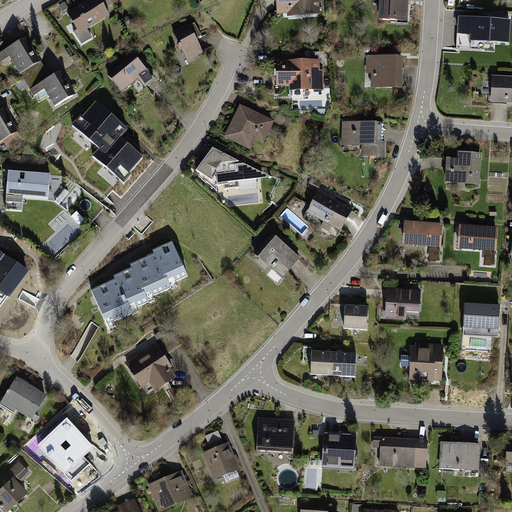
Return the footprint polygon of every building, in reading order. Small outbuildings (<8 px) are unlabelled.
[(92,0),(65,16),(78,38),(110,20),(98,0),(92,0)] [(276,0),(278,20),(321,18),(319,0),(276,0)] [(381,0),(381,18),(409,19),(409,0),(381,0)] [(461,20),(460,38),(475,40),(475,46),(510,48),(511,24),(461,20)] [(172,36),(185,60),(202,51),(189,27),(172,36)] [(10,62),(30,92),(51,79),(26,39),(0,55),(0,63),(2,67),(10,62)] [(54,59),(56,70),(72,66),(70,55),(54,59)] [(108,75),(123,95),(135,86),(140,94),(153,84),(133,57),(108,75)] [(372,58),(371,86),(402,87),(402,59),(372,58)] [(276,65),(277,93),(325,92),(324,72),(320,72),(320,63),(276,65)] [(55,114),(60,111),(78,100),(61,72),(51,79),(30,92),(34,100),(43,94),(55,114)] [(511,80),(494,79),(492,108),(511,108),(511,80)] [(72,126),(98,149),(91,157),(125,185),(132,176),(130,174),(143,159),(120,140),(128,131),(97,104),(83,120),(80,117),(72,126)] [(241,107),(224,140),(250,153),(256,142),(265,147),(276,125),(241,107)] [(0,150),(2,149),(21,137),(3,110),(0,112),(0,150)] [(60,124),(50,130),(52,134),(62,128),(60,124)] [(342,125),(341,150),(359,151),(359,162),(380,163),(382,127),(342,125)] [(214,151),(193,177),(219,198),(252,193),(252,183),(272,181),(214,151)] [(448,162),(446,187),(480,189),(481,164),(477,164),(477,158),(460,157),(459,163),(448,162)] [(8,174),(5,211),(22,213),(23,201),(49,204),(51,178),(8,174)] [(321,184),(313,180),(307,192),(315,196),(321,184)] [(320,193),(307,215),(342,235),(354,213),(320,193)] [(405,225),(404,250),(443,252),(445,227),(405,225)] [(460,229),(458,254),(498,256),(500,231),(460,229)] [(253,259),(285,285),(304,262),(272,236),(253,259)] [(131,266),(132,269),(133,269),(145,295),(151,292),(153,296),(171,288),(168,281),(173,278),(175,282),(187,277),(172,243),(153,251),(155,255),(131,266)] [(0,252),(0,290),(7,296),(25,272),(0,252)] [(116,280),(91,291),(105,321),(112,318),(113,322),(132,314),(129,306),(134,304),(136,308),(148,302),(145,295),(133,269),(132,269),(114,277),(116,280)] [(387,290),(386,319),(406,320),(406,316),(421,317),(422,292),(387,290)] [(466,306),(464,337),(501,339),(502,313),(486,312),(486,307),(466,306)] [(369,310),(345,308),(344,333),(367,335),(369,310)] [(141,353),(125,362),(147,397),(155,392),(157,395),(179,381),(158,348),(144,357),(141,353)] [(446,349),(413,348),(411,385),(444,387),(446,349)] [(312,362),(312,349),(304,349),(304,362),(312,362)] [(357,357),(314,354),(312,381),(355,384),(357,357)] [(17,380),(0,406),(0,407),(15,418),(18,413),(33,423),(48,400),(17,380)] [(67,418),(37,447),(65,475),(88,452),(95,446),(67,418)] [(260,420),(257,453),(294,456),(297,423),(260,420)] [(326,434),(324,471),(354,472),(356,435),(326,434)] [(202,455),(214,484),(224,479),(227,486),(240,480),(237,474),(241,472),(230,444),(226,445),(223,438),(208,445),(211,452),(202,455)] [(382,451),(380,469),(427,472),(429,443),(374,440),(373,450),(382,451)] [(442,445),(440,475),(480,478),(482,447),(442,445)] [(0,491),(0,492),(0,511),(12,511),(29,497),(19,486),(31,475),(19,463),(0,481),(0,491)] [(182,471),(151,484),(162,511),(166,511),(195,500),(182,471)] [(447,493),(437,492),(437,501),(447,502),(447,493)] [(118,511),(140,511),(135,500),(117,507),(118,511)]
